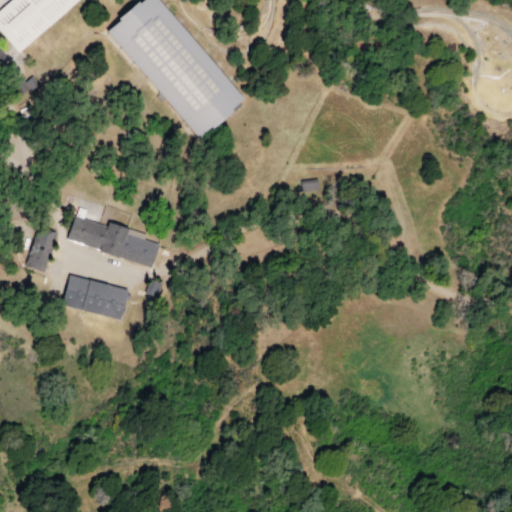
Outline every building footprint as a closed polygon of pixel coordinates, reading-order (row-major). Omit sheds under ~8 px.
[(83,0),(15,59),(0,42),(0,9),(10,0),(83,0)] [(197,144),(106,41),(148,3),(240,106),(197,144)] [(300,190),(317,189),(316,178),(299,179),(300,190)] [(149,258),(68,231),(77,203),(158,232),(149,258)] [(24,265),(43,271),(55,233),(35,227),(24,265)] [(127,288),(69,274),(61,304),(120,318),(127,288)]
